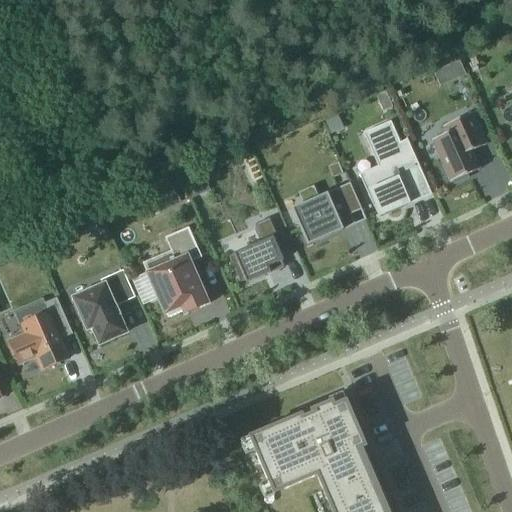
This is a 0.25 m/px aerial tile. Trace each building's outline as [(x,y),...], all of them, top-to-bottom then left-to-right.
[(447,67),(453,81),(465,76),(459,62),(447,67)] [(385,93),(376,97),(382,112),(392,108),(385,93)] [(455,185),(468,179),(467,176),(469,175),(468,171),(477,167),(471,152),(485,146),(472,115),(456,122),(459,129),(432,141),(450,183),(453,181),(455,185)] [(399,145),(390,125),(363,136),(372,156),(376,154),(383,169),(364,178),(370,192),(362,195),(369,211),(368,211),(371,218),(372,218),(373,221),(397,211),(392,199),(427,185),(408,141),(399,145)] [(337,163),(328,168),(333,179),(342,175),(337,163)] [(200,175),(184,182),(191,199),(208,192),(200,175)] [(173,189),(158,196),(164,211),(180,204),(173,189)] [(303,248),(331,236),(326,225),(337,220),(326,194),(299,206),(299,207),(281,216),(288,232),(287,232),(291,242),(292,242),(295,249),(302,246),(303,248)] [(262,243),(228,258),(240,284),(244,282),(245,285),(259,279),(284,268),(281,263),(282,262),(280,257),(290,252),(282,232),(275,235),(269,220),(254,226),(262,243)] [(200,260),(187,229),(164,239),(170,252),(141,265),(163,317),(165,316),(167,321),(182,314),(184,318),(207,307),(188,265),(200,260)] [(112,308),(112,307),(132,298),(121,273),(101,282),(103,287),(71,301),(85,332),(90,330),(98,347),(124,335),(117,318),(119,317),(114,307),(112,308)] [(69,362),(56,330),(66,325),(56,302),(44,307),(48,317),(21,328),(25,337),(9,344),(19,368),(36,360),(41,374),(69,362)] [(362,450),(344,405),(332,410),(330,405),(310,414),(312,418),(301,422),(300,418),(248,440),(272,496),(315,478),(329,511),(380,511),(355,453),(362,450)]
